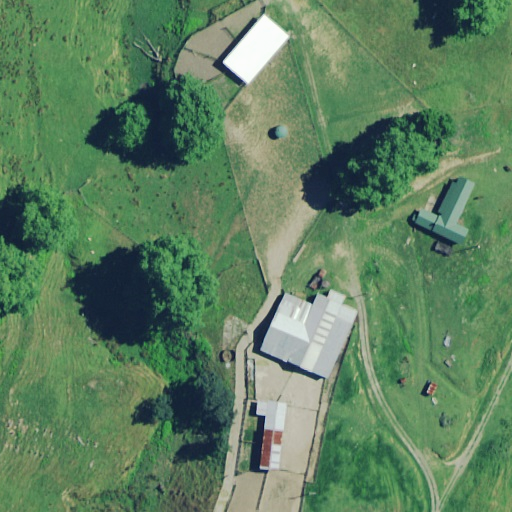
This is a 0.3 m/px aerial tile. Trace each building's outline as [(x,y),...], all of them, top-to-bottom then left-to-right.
[(290,38),(264,16),(223,64),(248,86),(290,38)] [(419,209),(412,224),(463,248),(471,232),(459,226),(478,186),(456,175),(435,218),(419,209)] [(346,299),(330,292),(327,299),(318,295),(313,306),(284,294),(260,351),(327,381),(357,312),(342,306),(346,299)] [(286,404),(257,403),(256,416),(266,416),(266,431),(285,431),(286,404)] [(283,433),(261,431),(257,470),(279,472),(283,433)]
